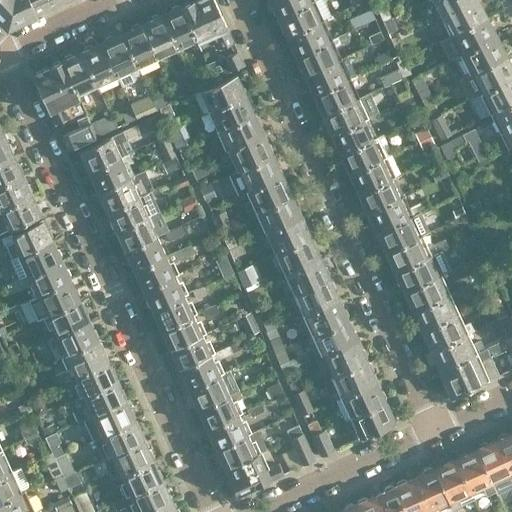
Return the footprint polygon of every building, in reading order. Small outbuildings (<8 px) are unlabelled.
[(0,0),(0,21),(7,28),(37,15),(29,0),(0,0)] [(29,0),(37,15),(61,4),(58,0),(29,0)] [(213,0),(193,0),(182,6),(196,38),(198,43),(213,36),(219,48),(220,48),(233,42),(213,0)] [(310,0),(269,0),(272,5),(271,8),(273,14),(276,14),(277,16),(311,0),(310,0)] [(320,0),(312,0),(277,16),(281,24),(279,27),(282,33),(285,34),(287,36),(320,20),(328,17),(320,0)] [(436,0),(453,33),(452,34),(453,35),(485,18),(476,0),(436,0)] [(364,4),(356,7),(363,23),(371,19),(364,4)] [(170,11),(162,15),(176,47),(196,38),(182,6),(180,7),(176,5),(171,7),(170,11)] [(375,9),(381,20),(388,17),(382,6),(375,9)] [(150,20),(141,24),(156,56),(176,47),(162,15),(160,16),(156,14),(151,17),(150,20)] [(388,17),(381,20),(385,31),(392,28),(388,17)] [(485,18),(453,35),(462,54),(495,37),(485,18)] [(320,20),(287,36),(290,44),(288,46),(291,52),(294,53),(295,56),(329,40),(320,20)] [(130,29),(121,33),(136,65),(156,56),(141,24),(140,25),(136,23),(131,26),(130,29)] [(377,31),(366,36),(369,44),(381,38),(377,31)] [(329,40),(295,56),(299,64),(297,66),(300,72),(303,73),(304,75),(338,60),(332,47),(349,39),(347,32),(329,40)] [(102,42),(116,74),(121,84),(140,75),(136,65),(121,33),(112,37),(109,35),(104,38),(102,42)] [(495,37),(462,54),(455,58),(465,78),(473,74),(505,57),(495,37)] [(83,51),(81,51),(96,83),(116,74),(102,42),(93,46),(89,45),(84,47),(83,51)] [(206,63),(213,77),(213,78),(228,71),(243,64),(233,42),(220,48),(223,56),(206,63)] [(390,58),(387,50),(375,56),(379,64),(390,58)] [(64,59),(62,60),(77,92),(96,83),(81,51),(72,55),(69,54),(65,56),(64,59)] [(511,70),(505,57),(473,74),(482,92),(511,77),(511,70)] [(393,62),(400,77),(408,73),(401,58),(393,62)] [(62,60),(32,74),(54,123),(58,121),(58,122),(68,118),(84,111),(79,97),(77,92),(62,60)] [(338,60),(304,75),(308,83),(306,85),(309,92),(312,92),(313,94),(347,79),(338,60)] [(396,68),(377,76),(381,86),(400,77),(396,68)] [(197,72),(189,76),(194,86),(201,82),(197,72)] [(201,89),(202,90),(211,111),(244,95),(243,92),(245,90),(242,84),(239,84),(235,75),(201,89)] [(411,79),(422,99),(430,94),(420,75),(411,79)] [(511,77),(482,92),(493,113),(511,103),(511,77)] [(347,79),(313,94),(317,102),(315,105),(318,111),(321,111),(322,114),(356,99),(347,79)] [(178,85),(171,88),(174,94),(180,91),(178,85)] [(411,96),(407,88),(395,93),(399,101),(411,96)] [(244,95),(211,111),(199,115),(202,120),(213,115),(220,129),(253,115),(251,111),(254,109),(251,104),(248,104),(244,95)] [(410,97),(398,103),(402,111),(414,105),(410,97)] [(159,98),(152,101),(155,107),(162,104),(159,98)] [(365,118),(356,99),(322,114),(323,115),(321,118),(324,124),(327,125),(331,134),(365,118)] [(150,100),(128,110),(132,119),(154,109),(150,100)] [(511,103),(493,113),(511,150),(511,103)] [(170,104),(160,108),(164,118),(174,114),(170,104)] [(128,110),(118,114),(122,123),(132,119),(128,110)] [(73,130),(61,135),(67,149),(70,148),(97,136),(91,122),(84,111),(68,118),(73,130)] [(431,119),(441,139),(449,134),(440,114),(431,119)] [(103,115),(91,122),(97,135),(110,128),(103,115)] [(253,115),(220,129),(229,150),(262,135),(257,124),(259,121),(257,116),(253,116),(253,115)] [(365,118),(331,134),(332,135),(330,138),(333,143),(336,144),(340,153),(374,138),(365,118)] [(183,124),(169,131),(176,146),(190,139),(183,124)] [(77,151),(78,152),(78,153),(81,151),(84,158),(82,162),(85,167),(89,168),(89,170),(121,156),(128,152),(122,140),(137,133),(133,126),(118,133),(111,136),(84,148),(84,147),(80,149),(77,151)] [(424,128),(412,133),(416,142),(428,137),(424,128)] [(477,135),(473,128),(451,139),(455,147),(477,135)] [(380,134),(374,138),(340,153),(340,154),(339,157),(342,163),(345,164),(349,173),(389,155),(380,134)] [(3,135),(0,136),(0,161),(12,156),(11,152),(13,150),(10,144),(7,143),(3,135)] [(262,135),(229,150),(239,170),(272,156),(270,152),(272,150),(270,145),(266,144),(262,135)] [(428,137),(417,142),(420,149),(431,144),(428,137)] [(162,138),(153,142),(162,160),(171,156),(162,138)] [(189,149),(180,153),(183,159),(192,155),(189,149)] [(121,156),(89,170),(90,170),(87,171),(88,173),(90,172),(93,178),(92,182),(94,187),(98,188),(98,190),(130,175),(125,165),(131,162),(127,153),(121,156)] [(389,155),(349,173),(350,173),(348,177),(351,183),(354,183),(359,193),(398,174),(389,155)] [(12,156),(0,161),(0,184),(21,174),(20,172),(22,170),(19,164),(16,163),(12,156)] [(272,156),(239,170),(248,191),(281,176),(276,165),(278,162),(276,157),(272,157),(272,156)] [(168,173),(180,167),(175,157),(162,163),(167,173),(168,173)] [(201,163),(188,169),(193,180),(206,175),(201,163)] [(442,166),(429,172),(434,181),(446,175),(442,166)] [(130,175),(98,190),(102,198),(101,202),(103,207),(107,208),(108,209),(105,211),(139,196),(133,183),(141,179),(137,172),(130,175)] [(21,174),(0,184),(0,208),(30,195),(29,192),(31,190),(28,184),(25,183),(21,174)] [(171,182),(175,190),(188,184),(184,176),(171,182)] [(281,176),(248,191),(258,212),(291,196),(289,193),(291,191),(288,185),(285,185),(281,176)] [(392,177),(359,193),(359,194),(357,197),(360,203),(363,203),(368,213),(401,197),(392,177)] [(199,191),(203,200),(213,196),(208,186),(199,191)] [(34,203),(30,195),(0,208),(0,233),(36,217),(35,217),(39,215),(38,212),(40,210),(37,204),(34,203)] [(191,196),(176,203),(180,212),(195,205),(191,196)] [(291,196),(258,212),(267,232),(300,217),(295,206),(297,204),(294,199),(292,198),(291,196)] [(140,197),(106,213),(109,212),(111,217),(110,221),(112,226),(116,227),(116,229),(114,231),(148,216),(140,197)] [(401,197),(368,213),(368,214),(366,216),(369,222),(372,223),(376,231),(410,216),(430,207),(426,199),(406,208),(401,197)] [(469,205),(474,217),(483,213),(478,201),(469,205)] [(218,212),(210,216),(216,228),(224,224),(218,212)] [(148,216),(114,231),(115,233),(118,232),(120,237),(119,241),(121,246),(125,247),(126,249),(123,250),(124,251),(157,236),(148,216)] [(410,216),(376,231),(377,233),(375,236),(378,242),(381,242),(386,252),(419,236),(410,216)] [(300,217),(267,232),(277,253),(309,238),(308,234),(310,232),(307,226),(304,226),(300,217)] [(38,221),(10,234),(0,238),(0,247),(5,245),(11,257),(19,253),(50,239),(49,237),(51,235),(49,229),(46,229),(41,219),(37,221),(38,221)] [(180,225),(165,232),(169,241),(184,234),(180,225)] [(477,242),(474,235),(468,238),(471,245),(477,242)] [(157,236),(124,251),(124,252),(127,251),(129,257),(128,261),(130,266),(134,267),(135,269),(132,270),(133,272),(167,256),(157,236)] [(229,236),(220,239),(225,250),(233,247),(229,236)] [(419,236),(386,252),(384,255),(387,261),(390,261),(394,271),(430,256),(430,255),(428,256),(419,236)] [(309,238),(277,253),(286,273),(319,258),(314,247),(315,245),(313,240),(310,239),(309,238)] [(50,239),(19,253),(11,257),(21,278),(60,259),(59,257),(61,255),(58,249),(55,249),(50,239)] [(198,241),(133,272),(136,271),(138,276),(137,280),(139,286),(143,287),(144,288),(141,289),(141,291),(176,275),(170,263),(201,249),(198,241)] [(441,241),(432,245),(435,251),(444,248),(441,241)] [(486,253),(490,262),(503,255),(499,246),(486,253)] [(234,248),(225,252),(230,262),(238,259),(234,248)] [(221,255),(211,259),(220,278),(230,274),(221,255)] [(430,256),(394,271),(395,274),(394,277),(397,283),(400,284),(404,292),(439,275),(430,256)] [(319,258),(286,273),(295,294),(328,279),(326,275),(329,273),(326,268),(323,267),(319,258)] [(64,269),(60,259),(21,278),(10,282),(14,292),(33,283),(38,294),(69,280),(68,277),(70,275),(68,269),(64,269)] [(503,262),(491,268),(494,276),(507,270),(503,262)] [(251,265),(237,271),(246,292),(248,291),(259,286),(261,285),(251,265)] [(455,281),(459,289),(474,282),(471,274),(455,281)] [(141,291),(142,292),(145,290),(147,296),(146,300),(148,305),(152,306),(153,308),(150,309),(150,311),(185,295),(176,275),(141,291)] [(439,275),(404,292),(404,293),(403,297),(406,303),(409,304),(412,310),(447,294),(439,275)] [(329,280),(328,279),(295,294),(305,315),(338,300),(332,289),(334,286),(332,281),(329,280)] [(69,280),(38,294),(47,314),(78,299),(77,297),(79,295),(76,289),(73,289),(69,280)] [(257,311),(268,306),(259,286),(248,291),(257,311)] [(199,288),(189,292),(193,300),(203,295),(199,288)] [(447,294),(412,310),(414,313),(412,316),(415,322),(418,323),(421,330),(456,314),(447,294)] [(194,315),(185,295),(150,311),(151,312),(153,310),(156,316),(155,320),(157,325),(160,326),(162,328),(159,329),(160,331),(194,315)] [(78,299),(47,314),(53,327),(37,334),(41,342),(56,335),(88,321),(83,310),(85,307),(82,302),(79,301),(78,299)] [(338,300),(305,315),(314,335),(347,319),(345,316),(347,314),(345,309),(342,309),(338,300)] [(495,321),(506,316),(499,300),(487,305),(495,321)] [(212,306),(198,313),(201,319),(215,313),(212,306)] [(456,314),(421,330),(423,333),(421,336),(424,342),(427,343),(431,350),(465,333),(471,330),(468,323),(462,326),(456,314)] [(203,334),(194,315),(160,331),(163,331),(165,336),(164,339),(167,345),(170,346),(171,348),(168,349),(169,350),(203,334)] [(511,328),(506,316),(495,321),(503,339),(511,334),(511,328)] [(269,318),(259,323),(263,332),(273,327),(269,318)] [(347,319),(314,335),(324,356),(356,341),(351,330),(353,327),(350,322),(348,321),(347,319)] [(250,320),(241,325),(245,334),(255,330),(250,320)] [(88,321),(56,335),(60,342),(51,346),(57,358),(65,355),(66,355),(97,340),(96,338),(98,335),(95,330),(92,329),(88,321)] [(465,333),(431,350),(432,352),(430,356),(433,361),(436,362),(440,370),(475,354),(465,333)] [(203,334),(169,350),(169,351),(172,350),(175,356),(173,360),(175,364),(179,366),(180,367),(177,369),(178,370),(212,354),(203,334)] [(276,337),(266,341),(271,354),(281,350),(276,337)] [(2,340),(0,341),(0,357),(3,363),(10,359),(2,340)] [(97,340),(66,355),(71,368),(55,375),(56,376),(52,377),(55,384),(74,374),(106,360),(102,351),(103,348),(101,343),(98,342),(97,340)] [(356,341),(324,356),(333,376),(365,360),(364,357),(366,355),(363,350),(360,350),(356,341)] [(504,341),(475,354),(440,370),(452,397),(496,377),(489,362),(510,353),(504,341)] [(10,356),(19,352),(15,343),(6,347),(10,356)] [(238,343),(230,346),(232,352),(240,349),(238,343)] [(212,354),(178,370),(179,371),(181,370),(184,376),(182,379),(185,385),(188,386),(189,387),(220,373),(215,360),(232,352),(230,346),(212,354)] [(280,351),(272,355),(280,374),(289,371),(280,351)] [(106,360),(74,374),(55,384),(58,390),(61,388),(62,389),(78,383),(84,395),(83,395),(83,396),(116,382),(114,378),(116,375),(113,370),(110,369),(106,360)] [(365,360),(333,376),(342,396),(375,381),(370,371),(372,369),(370,363),(367,363),(365,360)] [(229,369),(220,373),(189,387),(187,388),(188,391),(190,390),(193,396),(191,399),(194,404),(197,406),(198,407),(196,409),(238,390),(229,369)] [(289,372),(281,376),(289,396),(298,392),(289,372)] [(278,381),(266,387),(271,397),(282,392),(278,381)] [(375,381),(342,396),(346,403),(340,406),(345,418),(351,416),(384,401),(383,399),(384,397),(382,391),(379,391),(375,381)] [(83,395),(63,405),(67,413),(73,410),(78,421),(92,415),(125,401),(124,400),(125,396),(122,389),(119,389),(116,382),(83,396),(83,395)] [(238,390),(196,409),(197,411),(199,410),(203,417),(202,420),(204,425),(207,426),(208,427),(239,414),(233,400),(243,395),(240,389),(238,390)] [(300,391),(290,396),(299,416),(309,411),(300,391)] [(22,413),(31,408),(27,401),(18,406),(22,413)] [(128,409),(125,401),(92,415),(78,421),(80,426),(86,424),(90,432),(98,428),(102,435),(133,420),(133,419),(134,416),(131,409),(128,409)] [(384,401),(351,416),(359,432),(356,434),(358,438),(394,421),(391,417),(389,412),(391,410),(388,405),(385,404),(384,401)] [(34,407),(38,416),(47,412),(42,403),(34,407)] [(258,405),(243,412),(247,420),(262,413),(258,405)] [(233,417),(208,427),(208,428),(206,429),(207,432),(210,431),(212,436),(211,440),(213,445),(217,445),(217,447),(248,433),(239,414),(233,417)] [(102,435),(93,440),(102,459),(143,441),(142,439),(144,436),(141,429),(137,429),(133,420),(102,435)] [(313,422),(304,426),(309,436),(311,435),(318,432),(313,422)] [(53,424),(42,430),(46,438),(57,433),(53,424)] [(289,438),(303,432),(300,426),(287,433),(289,438)] [(34,428),(21,434),(24,440),(38,434),(34,428)] [(311,435),(318,451),(319,451),(321,455),(333,450),(331,446),(333,445),(324,429),(318,432),(311,435)] [(495,439),(510,473),(511,476),(511,431),(507,433),(504,432),(498,434),(497,438),(495,439)] [(289,438),(293,447),(302,464),(314,458),(313,455),(313,454),(303,432),(289,438)] [(248,433),(217,447),(215,449),(216,452),(219,451),(222,456),(220,459),(222,465),(226,466),(227,468),(259,453),(258,451),(257,452),(248,433)] [(38,434),(24,440),(27,446),(37,446),(43,444),(38,434)] [(476,448),(475,449),(491,481),(510,473),(495,439),(488,442),(484,441),(478,443),(476,448)] [(143,441),(102,459),(111,480),(121,475),(152,460),(151,459),(153,456),(150,450),(147,449),(143,441)] [(57,445),(49,449),(54,460),(62,457),(57,445)] [(281,453),(287,467),(289,470),(302,464),(293,447),(281,453)] [(1,448),(0,448),(0,473),(11,469),(1,448)] [(475,449),(455,458),(470,491),(482,486),(486,493),(494,489),(491,481),(475,449)] [(259,453),(227,468),(232,479),(229,480),(236,494),(255,485),(255,486),(283,472),(282,469),(281,469),(278,463),(266,469),(259,453)] [(51,455),(41,459),(51,480),(60,476),(51,455)] [(62,457),(54,460),(61,477),(73,470),(65,455),(62,457)] [(436,466),(432,465),(449,501),(452,508),(461,504),(458,497),(470,491),(455,458),(436,466)] [(121,475),(130,494),(130,496),(162,481),(160,479),(162,475),(159,469),(156,469),(152,460),(121,475)] [(423,473),(413,477),(429,510),(448,501),(449,501),(432,465),(424,468),(423,473)] [(0,500),(20,492),(11,470),(12,470),(11,469),(5,472),(0,474),(0,500)] [(74,473),(62,478),(67,490),(79,485),(74,473)] [(397,484),(394,485),(406,511),(424,511),(429,510),(413,477),(407,480),(404,478),(397,481),(397,484)] [(62,478),(54,482),(59,494),(67,490),(62,478)] [(162,481),(130,496),(130,494),(113,502),(116,509),(133,502),(137,511),(147,511),(171,501),(169,499),(171,496),(168,490),(165,489),(162,481)] [(103,484),(91,490),(96,501),(109,496),(103,484)] [(385,490),(374,495),(382,511),(406,511),(394,485),(391,484),(385,487),(385,490)] [(0,511),(29,511),(34,510),(24,490),(20,492),(0,500),(0,511)] [(355,504),(354,504),(358,511),(382,511),(374,495),(368,498),(365,496),(358,499),(358,502),(355,504)] [(67,497),(52,503),(56,511),(57,511),(71,506),(67,497)] [(171,501),(147,511),(178,511),(178,510),(174,509),(171,501)] [(345,508),(337,511),(358,511),(354,504),(352,502),(346,505),(345,508)]
